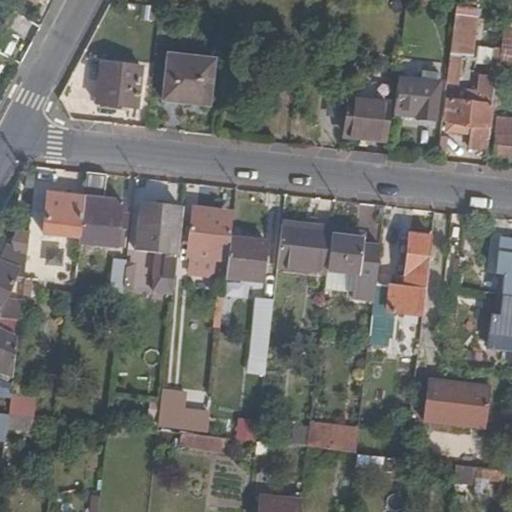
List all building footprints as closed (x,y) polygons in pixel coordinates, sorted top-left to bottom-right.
[(457,15),(453,54),(463,55),(474,56),(479,17),(457,15)] [(511,30),(507,30),(502,69),(511,69),(511,30)] [(453,54),(450,81),(461,82),(463,55),(453,54)] [(215,61),(169,57),(163,102),(208,108),(215,61)] [(139,69),(100,63),(94,104),(134,109),(139,69)] [(399,80),(396,114),(419,116),(419,122),(438,124),(443,84),(399,80)] [(498,86),(487,85),(485,106),(452,103),(450,125),(474,128),(491,130),(494,108),(496,107),(498,86)] [(390,108),(349,104),(346,137),(387,141),(390,108)] [(511,120),(499,119),(494,156),(511,157),(511,120)] [(491,130),(474,128),(471,152),(488,154),(491,130)] [(105,202),(108,175),(87,173),(84,198),(79,239),(79,247),(118,251),(123,203),(105,202)] [(34,185),(36,178),(28,175),(26,183),(34,185)] [(185,189),(171,187),(168,208),(183,209),(185,189)] [(79,239),(84,198),(49,195),(45,235),(79,239)] [(129,204),(123,203),(118,251),(124,252),(129,204)] [(168,208),(142,205),(140,226),(157,228),(155,239),(161,240),(160,254),(157,276),(175,278),(183,209),(168,208)] [(230,241),(232,222),(222,222),(223,214),(196,211),(191,257),(219,260),(219,257),(228,258),(230,241)] [(157,228),(140,226),(137,251),(160,254),(161,240),(155,239),(157,228)] [(329,272),(334,231),(283,226),(278,267),(329,272)] [(375,301),(377,284),(381,247),(366,246),(366,240),(351,239),(352,232),(334,229),(334,231),(329,272),(357,275),(354,293),(354,299),(375,301)] [(351,239),(366,240),(367,234),(352,232),(351,239)] [(425,316),(434,239),(412,236),(405,287),(377,284),(375,301),(371,338),(392,340),(395,312),(425,316)] [(268,246),(230,241),(228,258),(226,278),(264,283),(268,246)] [(511,241),(502,241),(498,274),(506,276),(501,319),(493,319),(489,348),(511,349),(511,241)] [(25,287),(28,262),(3,249),(0,254),(0,320),(21,323),(23,306),(2,303),(13,280),(25,287)] [(128,267),(128,264),(116,263),(113,298),(124,299),(125,291),(128,267)] [(143,269),(128,267),(125,291),(140,292),(143,269)] [(357,275),(329,272),(327,290),(354,293),(357,275)] [(506,276),(498,274),(493,319),(501,319),(506,276)] [(175,278),(157,276),(155,291),(173,293),(175,278)] [(268,362),(274,303),(259,303),(253,360),(268,362)] [(11,344),(0,338),(0,377),(6,381),(11,344)] [(251,370),(267,371),(268,362),(253,360),(251,370)] [(493,388),(430,381),(426,424),(488,431),(493,388)] [(184,405),(163,402),(160,433),(181,435),(210,439),(211,422),(212,417),(183,414),(184,405)] [(61,421),(62,411),(12,405),(11,416),(37,418),(61,421)] [(0,443),(7,444),(9,430),(11,416),(0,414),(0,443)] [(37,418),(11,416),(9,430),(35,433),(37,418)] [(76,429),(77,423),(61,421),(60,427),(76,429)] [(210,439),(226,441),(228,424),(211,422),(210,439)] [(312,424),(310,450),(327,451),(330,427),(312,424)] [(327,451),(359,455),(361,431),(330,427),(327,451)] [(210,439),(181,435),(180,450),(225,455),(227,441),(226,441),(210,439)] [(258,457),(269,458),(270,448),(259,447),(258,457)] [(506,483),(508,472),(457,466),(456,484),(470,484),(471,479),(506,483)] [(262,511),(302,511),(303,505),(264,500),(262,511)]
